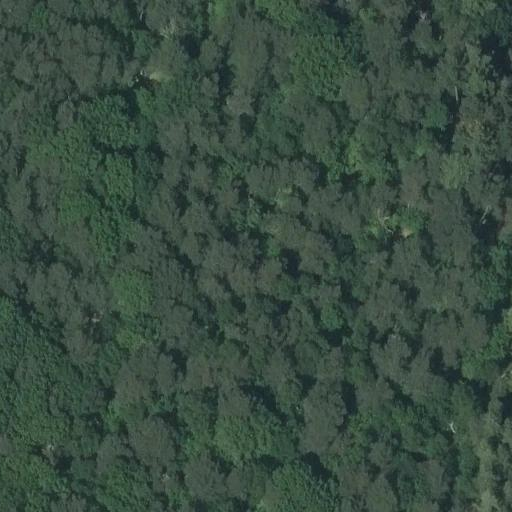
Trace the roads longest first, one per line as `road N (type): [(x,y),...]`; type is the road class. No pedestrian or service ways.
road 1 (track): [(159,0),(83,511)]
road 2 (track): [(511,303),(126,227)]
road 3 (unknown): [(511,383),(504,387),(474,511)]
